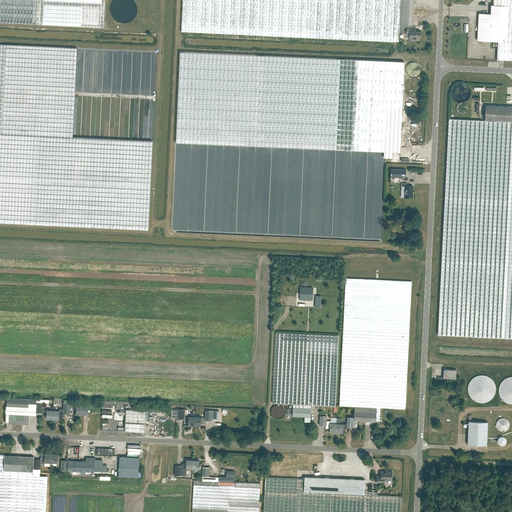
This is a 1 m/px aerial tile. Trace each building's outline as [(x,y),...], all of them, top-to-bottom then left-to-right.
[(0,0),(0,22),(104,27),(105,0),(0,0)] [(354,40),(398,42),(399,33),(399,27),(399,25),(400,0),(182,0),(181,32),(216,33),(286,37),(354,40)] [(410,40),(420,41),(421,32),(414,31),(415,28),(413,28),(414,0),(400,0),(399,27),(399,33),(406,33),(406,34),(407,34),(410,34),(410,40)] [(511,0),(493,0),(493,5),(509,6),(507,42),(506,55),(506,60),(511,60),(511,0)] [(491,5),(490,14),(489,41),(493,42),(497,42),(497,43),(493,43),(493,46),(497,47),(497,54),(497,60),(504,60),(506,60),(506,55),(507,42),(509,6),(493,5),(491,5)] [(490,14),(478,13),(477,41),(489,41),(490,14)] [(0,133),(72,137),(77,48),(0,44),(0,133)] [(260,55),(180,52),(176,142),(256,146),(384,151),(383,157),(386,158),(392,158),(392,152),(400,152),(404,62),(260,55)] [(511,107),(485,106),(485,121),(511,122),(511,107)] [(511,122),(485,121),(449,119),(438,335),(511,338),(511,122)] [(72,137),(0,133),(0,222),(148,230),(152,141),(72,137)] [(390,177),(406,177),(406,170),(391,169),(390,177)] [(412,198),(413,186),(407,186),(407,183),(401,183),(401,186),(405,186),(404,197),(412,198)] [(354,406),(354,414),(354,417),(354,421),(376,422),(376,419),(377,419),(378,419),(379,413),(376,413),(376,408),(405,409),(409,336),(411,281),(345,278),(342,342),(339,406),(354,406)] [(293,403),(293,408),(291,408),(290,414),(292,414),(292,416),(305,416),(304,421),(310,422),(311,404),(335,405),(336,367),(338,335),(272,332),(271,358),(269,402),(293,403)] [(456,379),(456,370),(444,369),(443,378),(456,379)] [(495,391),(496,389),(496,388),(495,387),(495,386),(495,385),(494,383),(494,382),(493,381),(492,380),(492,379),(491,379),(490,378),(489,377),(488,377),(486,376),(485,376),(484,375),(483,375),(482,375),(480,375),(479,375),(478,376),(477,376),(476,376),(475,377),(473,378),(472,379),(471,380),(470,381),(469,382),(469,383),(468,385),(468,386),(468,387),(468,388),(468,389),(468,391),(468,392),(468,393),(469,394),(469,395),(470,396),(470,397),(471,398),(472,399),(473,400),(474,401),(475,401),(476,402),(477,402),(479,403),(480,403),(481,403),(482,403),(483,403),(485,403),(486,402),(487,402),(488,401),(489,401),(490,400),(491,399),(492,398),(493,397),(493,396),(494,395),(495,394),(495,393),(495,392),(495,391)] [(510,404),(511,405),(511,404),(511,376),(511,377),(510,377),(509,377),(508,377),(506,378),(505,378),(504,379),(503,380),(502,381),(502,382),(501,383),(500,384),(500,385),(499,386),(499,387),(499,388),(498,389),(498,391),(498,392),(499,393),(499,394),(499,395),(500,397),(500,398),(501,399),(502,400),(502,401),(503,401),(504,402),(505,403),(506,403),(508,404),(509,404),(510,404)] [(5,423),(29,424),(29,415),(36,415),(36,412),(42,412),(42,415),(47,415),(46,419),(53,419),(53,410),(47,410),(43,410),(43,403),(43,399),(29,398),(29,399),(15,398),(7,398),(7,406),(6,406),(6,413),(5,413),(5,423)] [(53,410),(53,419),(62,420),(63,418),(63,413),(70,413),(71,404),(64,404),(63,409),(59,408),(59,410),(53,410)] [(89,405),(76,404),(76,414),(88,415),(89,405)] [(145,423),(145,420),(147,421),(148,415),(146,414),(146,411),(126,410),(125,426),(125,431),(145,432),(145,423)] [(195,417),(194,426),(201,426),(201,422),(205,422),(205,420),(219,421),(219,411),(206,410),(205,417),(201,417),(195,417)] [(330,428),(330,432),(336,432),(337,421),(326,421),(326,416),(320,416),(319,425),(326,425),(326,428),(330,428)] [(353,427),(354,421),(354,417),(347,417),(347,424),(339,423),(340,423),(340,418),(337,418),(337,421),(336,432),(345,433),(345,429),(347,429),(347,426),(353,427)] [(502,432),(503,432),(504,432),(505,432),(505,431),(506,431),(507,431),(507,430),(508,430),(508,429),(509,428),(509,427),(509,426),(510,426),(510,425),(510,424),(509,424),(509,423),(509,422),(508,421),(508,420),(507,420),(507,419),(506,419),(505,419),(505,418),(503,418),(502,418),(501,418),(500,419),(499,419),(498,420),(498,421),(497,421),(497,422),(496,423),(496,424),(496,425),(496,426),(496,427),(497,428),(497,429),(498,429),(498,430),(499,431),(500,431),(501,432),(502,432)] [(487,446),(488,422),(468,421),(467,445),(487,446)] [(51,462),(51,453),(44,453),(44,460),(34,459),(33,469),(40,469),(40,464),(45,464),(45,462),(51,462)] [(4,470),(5,455),(0,454),(0,511),(45,511),(47,476),(40,476),(40,472),(4,470)] [(33,469),(34,459),(34,456),(5,455),(4,470),(40,472),(40,469),(33,469)] [(118,476),(139,477),(139,457),(119,457),(119,472),(118,476)] [(61,460),(60,470),(94,471),(95,460),(95,458),(86,458),(86,461),(61,460)] [(102,460),(95,460),(94,471),(106,472),(106,465),(102,465),(102,460)] [(182,469),(186,469),(192,469),(193,460),(187,460),(186,464),(182,464),(182,466),(175,466),(175,475),(182,475),(182,469)] [(219,481),(219,484),(234,485),(234,482),(234,471),(227,470),(226,476),(219,476),(219,477),(219,481)] [(387,472),(387,471),(384,471),(381,471),(380,476),(376,476),(376,483),(385,483),(385,479),(392,480),(392,472),(387,472)] [(364,494),(364,491),(365,479),(305,476),(304,479),(304,491),(364,494)] [(304,491),(304,479),(265,477),(263,511),(400,511),(401,499),(401,496),(377,495),(377,492),(364,491),(364,494),(304,491)] [(193,503),(192,511),(258,511),(259,499),(260,483),(234,482),(234,485),(219,484),(219,481),(209,481),(202,481),(194,480),(194,481),(193,503)]
